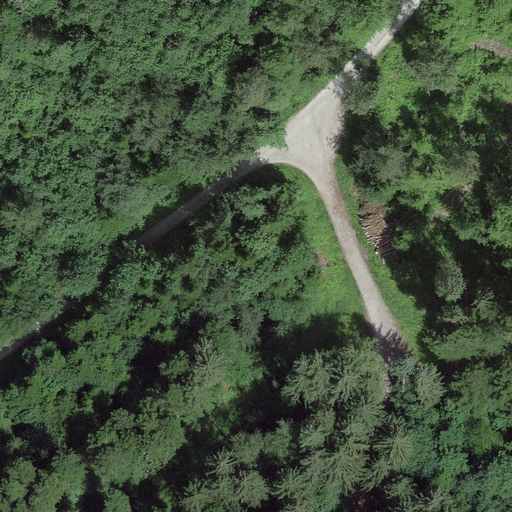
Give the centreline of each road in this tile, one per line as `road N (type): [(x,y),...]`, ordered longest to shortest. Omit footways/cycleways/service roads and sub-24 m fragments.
road 1 (track): [(0,353),(288,145),(341,225),(375,325),(332,444),(319,511)]
road 2 (track): [(141,0),(222,50),(288,145),(427,0)]
